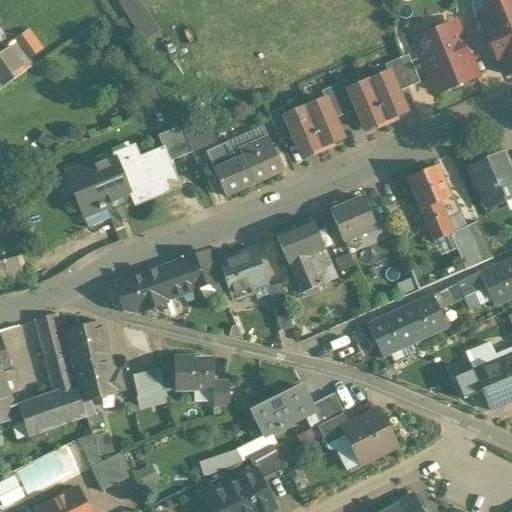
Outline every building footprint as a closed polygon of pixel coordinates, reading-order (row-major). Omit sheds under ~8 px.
[(511,2),(511,3),(510,0),(477,0),(473,2),(471,7),(475,18),(480,17),(486,32),(497,59),(498,59),(504,75),(511,71),(511,2)] [(456,25),(443,30),(442,26),(436,24),(429,27),(427,32),(428,36),(415,41),(437,93),(451,87),(456,89),(461,87),(463,82),(477,76),(456,25)] [(15,40),(28,59),(44,48),(31,29),(15,40)] [(0,89),(25,72),(8,48),(0,53),(0,89)] [(420,84),(409,56),(398,61),(410,88),(420,84)] [(410,88),(398,61),(386,66),(389,73),(390,73),(398,93),(410,88)] [(389,73),(369,81),(386,120),(394,117),(395,118),(407,113),(398,93),(390,73),(389,73)] [(386,120),(369,81),(349,89),(348,90),(357,110),(366,131),(378,126),(377,124),(386,120)] [(357,110),(348,90),(349,89),(346,82),(334,87),(346,115),(357,110)] [(346,115),(334,87),(322,92),(325,100),(326,99),(335,119),(346,115)] [(335,119),(326,99),(325,100),(306,108),(322,147),(331,143),(332,145),(344,140),(335,119)] [(322,147),(306,108),(286,116),(285,117),(293,137),(302,158),(314,153),(313,151),(322,147)] [(283,109),(271,114),(282,142),(293,137),(285,117),(286,116),(283,109)] [(203,121),(183,130),(192,151),(212,142),(203,121)] [(180,125),(155,136),(163,152),(164,152),(168,161),(192,151),(183,130),(180,125)] [(269,139),(229,156),(224,146),(207,154),(227,196),(255,183),(256,184),(283,172),(269,139)] [(128,146),(65,173),(75,196),(89,190),(98,211),(137,194),(139,200),(177,183),(168,161),(164,152),(163,152),(136,164),(128,146)] [(511,171),(505,155),(469,171),(484,207),(504,198),(505,200),(508,199),(507,197),(511,194),(511,171)] [(437,168),(408,180),(434,241),(452,234),(447,221),(460,216),(453,198),(451,199),(437,168)] [(364,199),(332,213),(344,243),(357,237),(377,229),(364,199)] [(466,228),(460,216),(447,221),(452,234),(466,228)] [(312,221),(276,236),(297,286),(301,295),(323,286),(315,269),(313,264),(329,258),(325,251),(312,221)] [(466,228),(452,234),(468,270),(493,259),(478,223),(466,228)] [(377,229),(357,237),(360,246),(381,237),(377,229)] [(452,234),(434,241),(441,258),(411,270),(419,291),(468,270),(452,234)] [(256,250),(219,263),(233,302),(256,294),(254,289),(268,284),(256,250)] [(208,254),(187,262),(197,289),(217,281),(208,254)] [(349,255),(336,261),(341,273),(355,267),(349,255)] [(361,255),(353,258),(356,265),(364,262),(361,255)] [(511,261),(480,276),(486,288),(494,307),(511,298),(511,261)] [(177,265),(116,287),(125,313),(127,314),(197,289),(187,262),(177,266),(177,265)] [(330,263),(315,269),(323,286),(337,280),(330,263)] [(480,276),(434,298),(440,310),(486,288),(480,276)] [(282,285),(269,288),(281,332),(294,329),(282,285)] [(297,286),(292,288),(296,297),(301,295),(297,286)] [(434,297),(368,327),(383,358),(448,328),(440,310),(434,298),(434,297)] [(56,315),(35,320),(48,365),(67,360),(56,315)] [(232,323),(223,326),(222,337),(239,341),(232,323)] [(100,324),(65,332),(73,366),(108,358),(100,324)] [(0,336),(0,371),(1,371),(10,367),(0,336)] [(511,356),(499,362),(491,344),(466,355),(490,411),(511,402),(511,356)] [(212,359),(193,359),(192,356),(175,356),(176,390),(213,389),(213,378),(212,359)] [(108,358),(73,366),(81,400),(90,398),(116,392),(114,382),(121,380),(118,367),(111,369),(108,358)] [(67,360),(48,365),(55,392),(74,386),(67,360)] [(158,369),(131,375),(136,399),(157,394),(165,392),(158,369)] [(1,371),(0,371),(0,447),(86,418),(80,401),(75,386),(74,386),(55,392),(12,406),(1,371)] [(229,377),(213,378),(213,389),(213,407),(229,407),(229,377)] [(301,387),(251,412),(264,438),(314,413),(311,407),(301,387)] [(165,392),(157,394),(159,405),(168,403),(165,392)] [(334,395),(311,407),(314,413),(320,426),(343,414),(334,395)] [(90,398),(81,400),(80,401),(86,418),(96,415),(90,398)] [(96,415),(86,418),(91,435),(111,429),(106,412),(96,415)] [(380,412),(350,426),(342,430),(346,436),(362,466),(396,447),(380,412)] [(320,426),(317,428),(326,446),(346,436),(342,430),(350,426),(343,414),(320,426)] [(92,436),(87,438),(87,439),(78,444),(91,469),(101,463),(92,436)] [(64,447),(13,475),(25,500),(78,474),(64,447)] [(275,447),(249,460),(255,473),(257,473),(261,481),(286,469),(275,447)] [(101,463),(91,469),(102,492),(132,477),(121,454),(101,463)] [(235,454),(208,463),(212,473),(239,464),(235,454)] [(255,473),(206,498),(212,511),(267,511),(274,509),(261,481),(257,473),(255,473)] [(78,490),(35,511),(88,511),(87,508),(88,505),(85,504),(78,490)] [(421,511),(414,496),(383,511),(421,511)]
